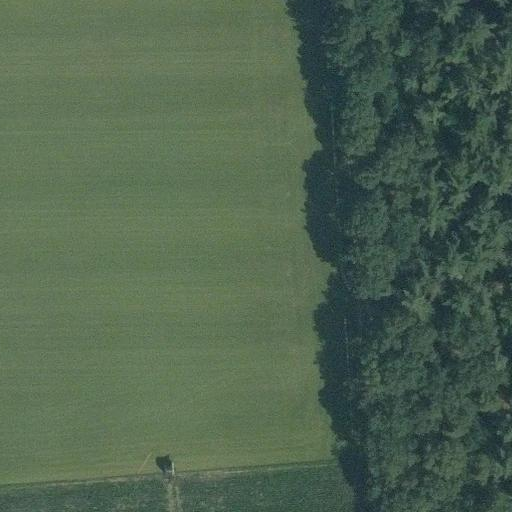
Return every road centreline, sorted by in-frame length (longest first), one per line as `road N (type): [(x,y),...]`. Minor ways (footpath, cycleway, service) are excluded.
road 1 (track): [(340,0),(375,511)]
road 2 (track): [(362,324),(511,368)]
